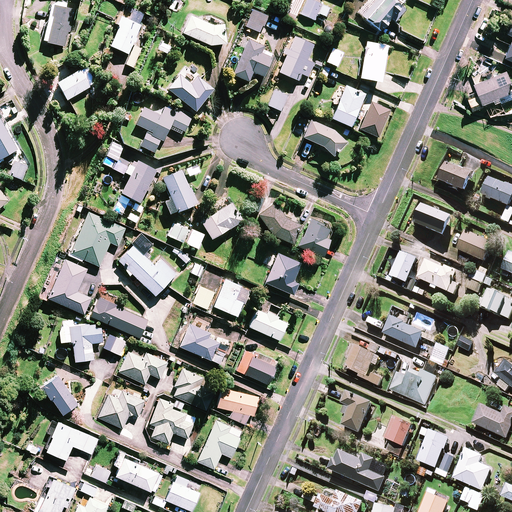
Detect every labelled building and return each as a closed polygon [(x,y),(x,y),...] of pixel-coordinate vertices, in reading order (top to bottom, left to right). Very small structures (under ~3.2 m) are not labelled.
[(64,9),(66,0),(65,0),(61,0),(61,2),(56,1),(49,6),(41,42),(63,47),(67,33),(69,34),(71,26),(68,26),(72,10),(64,9)] [(293,20),(301,0),(291,0),(284,16),(293,20)] [(328,8),(309,0),(306,0),(300,14),(314,21),(317,13),(324,17),(328,8)] [(403,11),(390,0),(373,0),(360,16),(378,31),(389,18),(393,22),(403,11)] [(128,55),(133,44),(134,43),(135,43),(137,37),(135,37),(144,15),(126,7),(122,17),(120,16),(116,25),(118,26),(109,47),(128,55)] [(267,16),(252,9),(244,26),(259,33),(267,16)] [(276,14),(271,22),(277,26),(282,18),(276,14)] [(209,46),(225,44),(224,34),(222,34),(222,30),(224,30),(223,25),(212,26),(188,16),(180,34),(209,46)] [(313,45),(294,37),(288,50),(285,48),(283,54),(286,55),(278,72),(297,81),(300,74),(307,77),(313,64),(306,60),(313,45)] [(263,45),(247,38),(231,75),(247,82),(251,72),(262,77),(270,57),(260,52),(263,45)] [(386,46),(366,42),(358,78),(378,82),(386,46)] [(169,46),(160,43),(157,50),(166,54),(169,46)] [(133,44),(128,55),(124,64),(133,68),(142,48),(133,44)] [(342,53),(332,49),(326,62),(336,67),(342,53)] [(484,61),(477,58),(470,71),(476,74),(484,61)] [(331,69),(324,66),(320,76),(328,79),(331,69)] [(65,100),(90,87),(89,85),(92,84),(83,68),(55,83),(65,100)] [(196,81),(183,69),(167,89),(194,111),(212,89),(198,78),(196,81)] [(492,99),(493,103),(499,100),(500,103),(511,96),(511,85),(506,71),(493,76),(491,72),(486,74),(488,78),(473,85),(481,103),(492,99)] [(325,82),(319,79),(313,92),(319,95),(325,82)] [(100,85),(92,85),(91,98),(99,98),(100,85)] [(363,95),(345,86),(330,118),(348,127),(363,95)] [(288,96),(275,90),(267,105),(280,112),(288,96)] [(180,134),(182,131),(184,132),(191,115),(155,98),(149,110),(142,107),(134,124),(147,130),(139,146),(153,152),(159,140),(162,141),(165,134),(174,138),(177,132),(180,134)] [(388,110),(371,102),(358,129),(375,137),(388,110)] [(132,115),(125,112),(122,119),(129,123),(132,115)] [(250,116),(245,121),(260,137),(265,132),(250,116)] [(5,123),(1,117),(0,117),(0,158),(17,149),(12,142),(15,140),(9,129),(6,131),(2,124),(5,123)] [(310,120),(302,138),(321,146),(331,156),(345,143),(333,131),(310,120)] [(27,166),(14,160),(8,173),(21,179),(27,166)] [(136,161),(133,167),(128,165),(124,173),(129,175),(120,193),(138,203),(155,171),(136,161)] [(465,193),(470,180),(473,181),(476,176),(472,174),(446,162),(438,180),(465,193)] [(199,172),(196,165),(186,170),(189,176),(199,172)] [(195,203),(179,170),(161,178),(169,195),(162,198),(170,215),(195,203)] [(511,200),(511,186),(487,177),(480,195),(509,207),(511,200)] [(0,206),(8,200),(10,199),(2,190),(5,188),(0,182),(0,181),(0,206)] [(265,198),(255,193),(249,208),(258,212),(265,198)] [(285,217),(274,202),(257,215),(272,235),(291,245),(301,225),(285,217)] [(241,220),(231,203),(200,221),(211,238),(241,220)] [(452,218),(421,204),(412,222),(444,237),(452,218)] [(125,228),(87,212),(69,253),(99,266),(109,242),(117,246),(125,228)] [(138,216),(131,213),(127,222),(134,226),(138,216)] [(320,256),(329,238),(325,235),(328,229),(321,226),(323,223),(310,217),(297,245),(320,256)] [(203,234),(191,229),(185,243),(197,248),(203,234)] [(493,244),(466,232),(457,250),(485,262),(493,244)] [(126,268),(124,270),(129,275),(131,273),(154,295),(175,273),(160,259),(154,265),(146,258),(149,255),(145,251),(152,244),(141,233),(131,243),(132,245),(118,260),(126,268)] [(190,258),(182,252),(178,257),(186,263),(190,258)] [(299,262),(277,252),(264,282),(291,294),(296,282),(291,280),(299,262)] [(390,276),(394,278),(407,284),(417,259),(400,252),(390,276)] [(511,254),(509,253),(502,270),(511,274),(511,254)] [(86,269),(65,259),(48,298),(83,314),(90,298),(76,291),(86,269)] [(417,280),(426,283),(432,286),(430,288),(436,291),(437,288),(454,295),(459,285),(452,283),(456,273),(425,260),(417,280)] [(486,276),(474,271),(470,278),(483,284),(486,276)] [(494,280),(487,277),(483,285),(490,288),(494,280)] [(249,289),(225,279),(213,306),(236,316),(242,302),(244,302),(249,289)] [(482,285),(471,281),(467,289),(479,293),(482,285)] [(424,288),(415,285),(412,292),(423,296),(426,289),(424,288)] [(213,292),(199,286),(192,303),(206,309),(213,292)] [(511,313),(511,300),(487,290),(480,308),(509,320),(511,313)] [(147,319),(98,297),(90,316),(139,337),(147,319)] [(410,306),(395,299),(392,304),(408,311),(410,306)] [(266,310),(265,313),(255,309),(248,326),(278,339),(285,322),(277,318),(279,316),(276,315),(279,308),(270,304),(268,311),(266,310)] [(405,324),(406,323),(404,322),(407,315),(395,309),(390,320),(383,334),(417,349),(424,333),(405,324)] [(80,321),(72,322),(72,319),(61,320),(62,326),(59,326),(61,342),(72,341),(74,361),(93,359),(93,357),(99,356),(98,342),(102,342),(100,327),(94,328),(94,323),(80,324),(80,321)] [(191,324),(188,323),(179,346),(210,359),(210,360),(219,364),(225,350),(216,346),(218,340),(207,336),(209,332),(206,331),(191,324)] [(125,348),(122,348),(124,340),(114,337),(111,348),(110,352),(122,356),(125,348)] [(473,342),(462,337),(458,346),(469,352),(473,342)] [(376,356),(380,348),(371,343),(367,352),(356,346),(345,368),(360,376),(359,377),(379,387),(382,379),(372,374),(368,372),(372,364),(376,366),(380,358),(376,356)] [(450,361),(445,360),(449,349),(438,344),(432,358),(431,362),(447,369),(450,361)] [(159,378),(166,362),(134,347),(131,352),(128,350),(118,371),(144,383),(149,373),(159,378)] [(378,353),(385,356),(386,355),(396,360),(399,355),(382,347),(378,353)] [(62,355),(48,348),(45,354),(60,361),(62,355)] [(276,361),(253,351),(243,373),(267,384),(276,361)] [(511,365),(507,361),(496,375),(502,379),(497,385),(505,392),(510,386),(511,387),(511,365)] [(201,377),(181,368),(170,394),(205,410),(213,390),(198,384),(201,377)] [(434,377),(424,373),(422,372),(421,373),(411,369),(407,377),(398,373),(391,391),(425,405),(437,378),(434,377)] [(77,403),(56,374),(41,385),(62,414),(77,403)] [(485,376),(478,374),(475,381),(482,384),(485,376)] [(140,387),(133,383),(129,390),(136,394),(140,387)] [(257,396),(221,387),(216,406),(232,410),(230,419),(244,424),(248,414),(252,415),(257,396)] [(144,400),(121,390),(117,398),(108,394),(98,417),(122,428),(129,412),(137,416),(144,400)] [(372,404),(348,393),(343,405),(350,408),(342,426),(359,433),(372,404)] [(171,402),(158,397),(149,423),(155,425),(151,436),(168,443),(172,432),(187,438),(195,417),(169,407),(171,402)] [(176,399),(173,406),(181,410),(184,403),(176,399)] [(502,414),(481,405),(472,424),(506,439),(511,426),(511,410),(505,407),(502,414)] [(413,426),(394,418),(385,439),(391,441),(387,451),(399,456),(413,426)] [(220,453),(230,457),(238,438),(236,437),(239,430),(215,419),(196,461),(214,468),(220,453)] [(88,434),(57,421),(45,450),(65,459),(71,445),(82,449),(88,434)] [(422,441),(426,443),(418,461),(436,469),(444,451),(446,452),(451,440),(447,439),(437,434),(427,430),(422,441)] [(38,447),(30,444),(26,452),(35,455),(38,447)] [(157,471),(145,465),(146,462),(120,450),(113,465),(117,466),(114,474),(148,489),(154,491),(162,475),(156,472),(157,471)] [(483,457),(467,450),(454,479),(483,491),(492,470),(480,464),(483,457)] [(350,456),(339,451),(331,471),(380,492),(390,467),(352,451),(350,456)] [(455,458),(446,455),(440,469),(448,473),(455,458)] [(162,472),(166,474),(168,471),(174,473),(176,468),(166,463),(162,472)] [(110,471),(96,465),(93,470),(86,467),(84,473),(105,482),(110,471)] [(417,474),(426,478),(427,475),(433,477),(435,472),(421,466),(417,474)] [(300,470),(294,467),(290,475),(296,478),(300,470)] [(187,479),(175,474),(164,500),(191,510),(198,492),(184,486),(187,479)] [(74,487),(51,477),(37,510),(41,511),(59,511),(63,505),(66,506),(74,487)] [(511,486),(508,485),(503,498),(511,501),(511,486)] [(357,511),(362,502),(325,486),(315,508),(324,511),(357,511)] [(484,496),(466,488),(461,500),(470,504),(469,507),(478,511),(484,496)] [(444,511),(448,502),(449,500),(436,495),(437,493),(430,490),(427,497),(420,511),(444,511)] [(103,511),(107,505),(89,496),(84,506),(78,503),(74,511),(103,511)] [(165,501),(156,497),(153,503),(162,507),(165,501)] [(135,505),(124,500),(121,506),(132,511),(135,505)]
